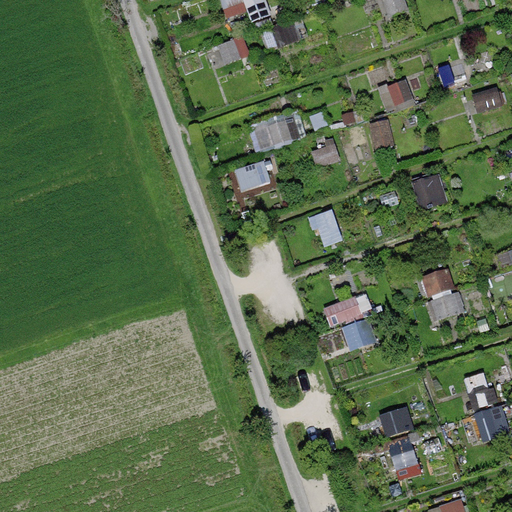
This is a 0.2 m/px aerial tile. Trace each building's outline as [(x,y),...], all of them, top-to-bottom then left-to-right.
[(223,0),(231,21),(252,13),(259,32),(278,25),(269,0),(223,0)] [(408,0),(382,0),(388,18),(412,11),(408,0)] [(287,45),(310,36),(304,18),(280,27),(287,45)] [(229,65),(254,56),(247,36),(222,45),(229,65)] [(445,70),(450,87),(470,82),(465,65),(445,70)] [(408,78),(382,90),(391,110),(417,98),(408,78)] [(477,94),(481,109),(509,102),(505,87),(477,94)] [(251,127),(260,154),(306,139),(298,112),(251,127)] [(393,120),(374,123),(378,150),(397,148),(393,120)] [(319,167),(343,163),(339,142),(316,146),(319,167)] [(244,194),(275,187),(269,162),(239,169),(244,194)] [(443,174),(415,182),(423,208),(451,199),(443,174)] [(338,211),(316,217),(325,248),(347,241),(338,211)] [(431,300),(459,289),(450,268),(422,279),(431,300)] [(364,317),(356,297),(327,308),(334,328),(364,317)] [(356,347),(380,337),(373,320),(349,330),(356,347)] [(490,373),(468,379),(476,409),(498,403),(490,373)] [(388,440),(411,434),(405,411),(382,417),(388,440)] [(473,446),(494,437),(484,411),(463,420),(473,446)] [(389,443),(398,471),(423,462),(413,434),(389,443)] [(470,511),(466,498),(430,509),(431,511),(470,511)]
